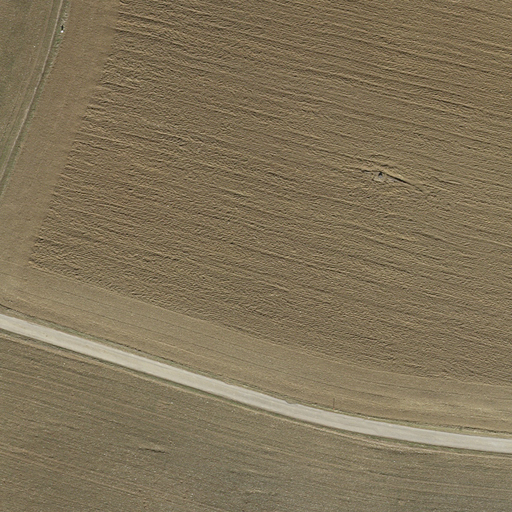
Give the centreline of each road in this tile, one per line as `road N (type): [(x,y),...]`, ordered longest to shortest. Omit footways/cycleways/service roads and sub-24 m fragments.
road 1 (track): [(0,320),(349,425),(511,447)]
road 2 (track): [(61,0),(0,166)]
